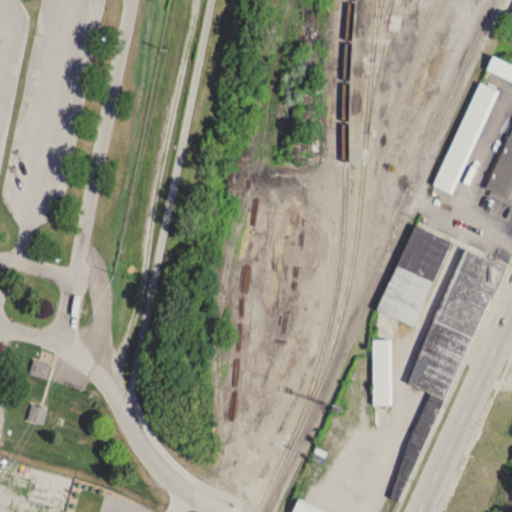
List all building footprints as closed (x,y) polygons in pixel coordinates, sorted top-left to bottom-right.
[(511,205),(511,67),(490,59),(484,72),(511,83),(511,129),(485,195),(511,205)] [(433,187),(453,196),(497,91),(477,83),(433,187)] [(450,241),(412,226),(377,312),(414,327),(450,241)] [(496,262),(459,249),(415,375),(417,376),(414,386),(427,390),(389,499),(409,507),(496,262)] [(372,407),(391,407),(391,341),(372,341),(372,407)] [(30,421),(46,425),(51,410),(35,405),(30,421)] [(487,426),(511,438),(511,428),(491,418),(487,426)] [(511,511),(502,509),(501,511),(484,511),(477,509),(481,497),(452,486),(442,511),(511,511)] [(321,511),(295,502),(291,511),(321,511)]
